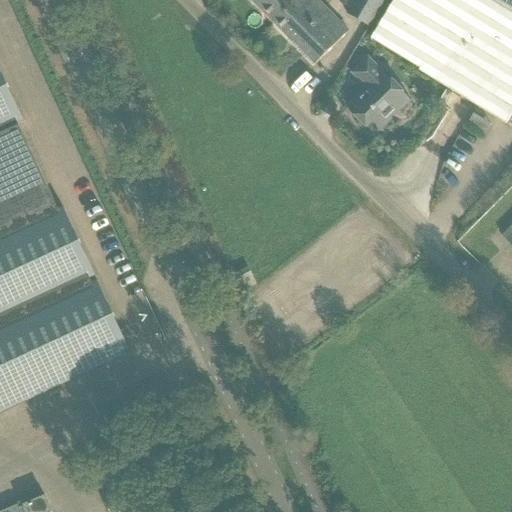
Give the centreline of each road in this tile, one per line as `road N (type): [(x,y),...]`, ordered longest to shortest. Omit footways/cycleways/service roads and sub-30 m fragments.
road 1 (unclassified): [(511,331),(183,0)]
road 2 (tertiary): [(213,352),(44,0)]
road 3 (unclassified): [(0,476),(213,352)]
road 4 (tertiary): [(282,511),(213,352)]
